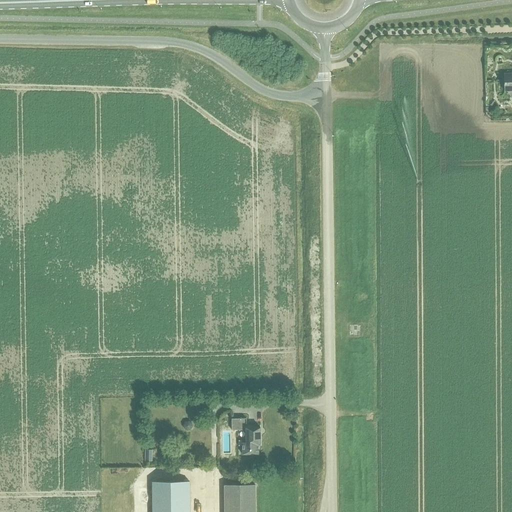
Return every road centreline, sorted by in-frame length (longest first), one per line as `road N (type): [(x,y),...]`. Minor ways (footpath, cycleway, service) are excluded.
road 1 (unclassified): [(332,511),(325,96)]
road 2 (unclassified): [(0,39),(170,41),(197,47),(269,93),(325,96)]
